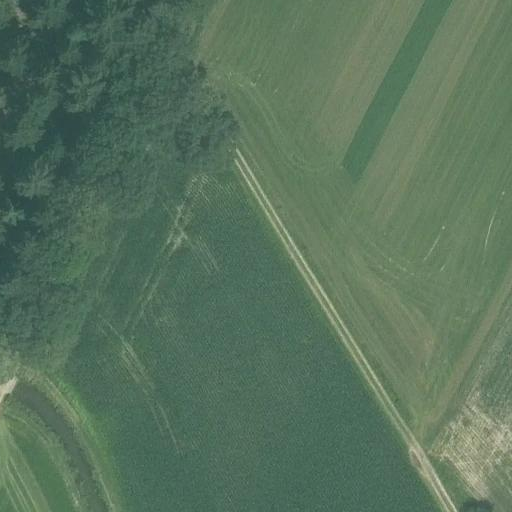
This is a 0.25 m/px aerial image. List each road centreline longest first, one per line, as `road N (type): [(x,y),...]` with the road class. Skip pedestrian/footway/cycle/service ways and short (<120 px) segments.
road 1 (track): [(163,56),(454,511)]
road 2 (track): [(194,0),(0,376)]
